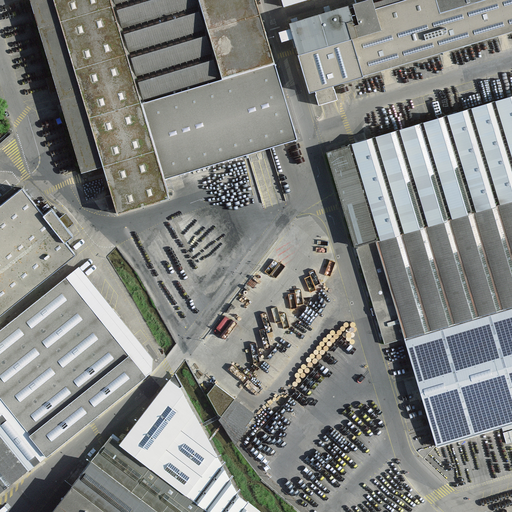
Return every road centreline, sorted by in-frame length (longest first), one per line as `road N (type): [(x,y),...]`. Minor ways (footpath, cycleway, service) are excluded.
road 1 (residential): [(324,180),(151,390),(1,511)]
road 2 (residential): [(475,511),(416,462),(372,352),(324,180)]
road 3 (residential): [(41,155),(114,234),(278,176),(324,180)]
road 4 (residential): [(310,129),(374,101),(511,61)]
road 5 (residential): [(41,155),(0,16)]
road 6 (residential): [(271,0),(310,129)]
